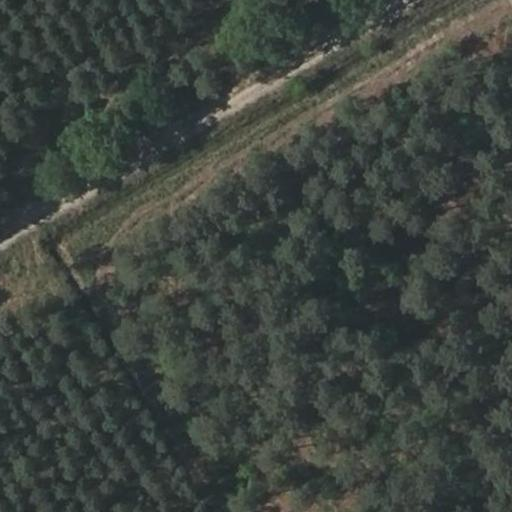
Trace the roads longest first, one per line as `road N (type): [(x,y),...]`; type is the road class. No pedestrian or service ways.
road 1 (track): [(0,241),(397,0)]
road 2 (track): [(244,511),(66,200)]
